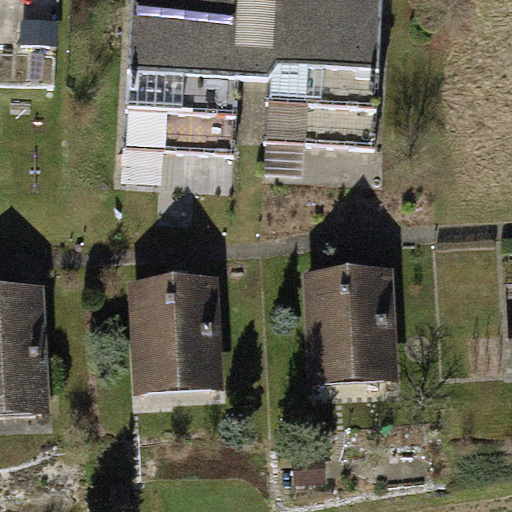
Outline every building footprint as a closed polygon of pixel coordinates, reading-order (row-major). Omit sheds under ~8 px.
[(243,82),(247,2),(217,0),(136,0),(132,76),(243,82)] [(317,0),(276,0),(272,73),(384,79),(388,4),(317,0)] [(272,73),(268,148),(380,154),(384,79),(272,73)] [(238,162),(243,82),(132,76),(128,156),(238,162)] [(390,278),(315,282),(319,376),(394,373),(390,278)] [(215,288),(139,291),(144,385),(219,381),(215,288)] [(40,296),(0,297),(0,407),(44,405),(40,296)]
